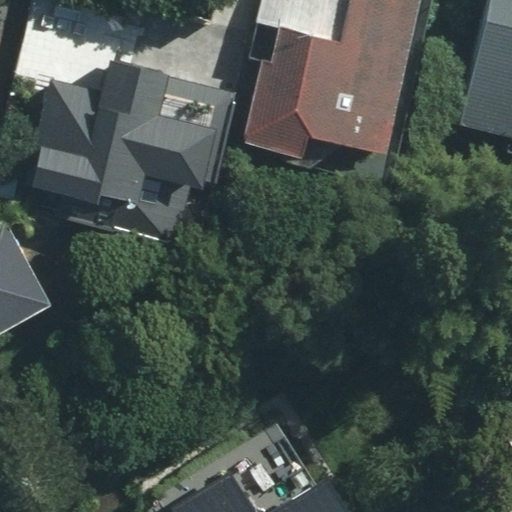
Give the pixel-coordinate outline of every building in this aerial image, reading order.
[(281,156),(287,132),(369,152),(407,0),(270,0),(235,144),(281,156)] [(511,127),(511,0),(474,0),(444,122),(507,137),(509,127),(511,127)] [(198,127),(143,114),(152,73),(99,61),(92,93),(44,82),(21,184),(123,207),(131,174),(185,186),(198,127)] [(0,330),(45,307),(0,223),(0,330)] [(327,511),(303,478),(255,511),(246,511),(220,475),(168,511),(327,511)]
